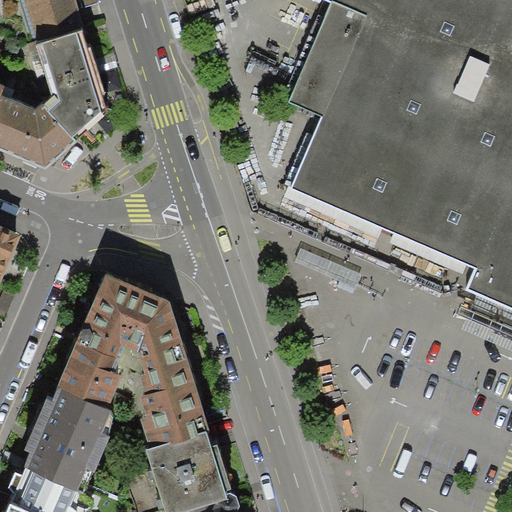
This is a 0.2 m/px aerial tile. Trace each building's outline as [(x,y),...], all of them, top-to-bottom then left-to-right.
[(0,0),(0,36),(2,36),(14,48),(34,42),(79,28),(74,10),(94,4),(95,2),(96,1),(95,0),(0,0)] [(511,0),(330,0),(288,98),(322,113),(291,184),(475,263),(466,285),(499,299),(511,304),(511,0)] [(34,42),(50,94),(41,102),(73,138),(105,109),(95,79),(94,76),(97,75),(93,61),(90,62),(79,28),(34,42)] [(73,138),(41,102),(33,109),(0,94),(0,147),(25,158),(42,166),(73,138)] [(13,241),(11,240),(13,234),(0,228),(0,264),(4,254),(7,255),(13,241)] [(76,337),(111,352),(118,336),(139,345),(140,351),(177,340),(164,300),(135,287),(105,274),(88,313),(87,313),(76,337)] [(115,372),(114,369),(105,365),(111,352),(76,337),(76,338),(77,338),(66,364),(58,383),(106,404),(109,398),(105,396),(115,372)] [(140,351),(151,387),(142,390),(141,392),(156,440),(203,426),(193,391),(191,382),(194,381),(182,342),(178,344),(177,340),(140,351)] [(41,409),(31,431),(30,430),(27,438),(24,443),(30,446),(23,462),(24,463),(24,461),(72,482),(78,468),(80,469),(83,460),(91,464),(106,430),(98,427),(101,419),(99,418),(106,404),(58,383),(57,384),(51,398),(45,396),(39,409),(41,409)] [(171,508),(224,492),(218,473),(224,472),(217,450),(212,451),(207,438),(203,426),(156,440),(144,444),(164,510),(171,508)] [(8,498),(40,511),(111,511),(116,501),(72,482),(24,461),(24,463),(16,479),(8,498)] [(224,492),(171,508),(172,511),(230,511),(230,510),(232,509),(235,504),(233,500),(232,496),(227,493),(225,494),(224,492)] [(40,511),(8,498),(2,511),(40,511)]
